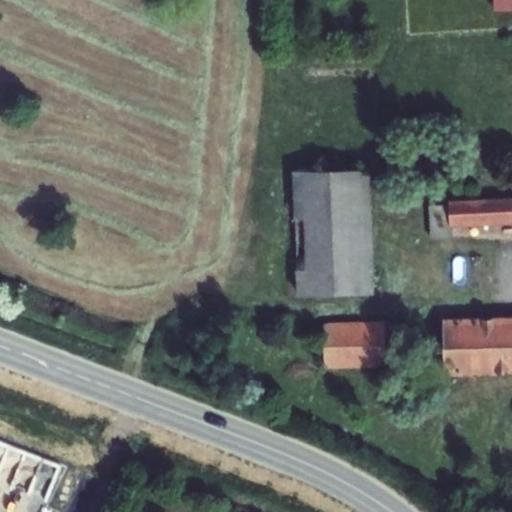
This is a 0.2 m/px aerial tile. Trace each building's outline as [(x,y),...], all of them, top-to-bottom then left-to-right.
[(511,0),(495,0),(496,12),(511,11),(511,0)] [(298,294),(372,293),(367,173),(294,174),(298,294)] [(511,220),(511,201),(438,204),(429,205),(431,238),(452,237),(451,223),(511,220)] [(444,372),(511,370),(511,320),(442,322),(444,372)] [(326,366),(386,364),(385,325),(324,327),(325,340),(313,340),(314,360),(326,360),(326,366)]
